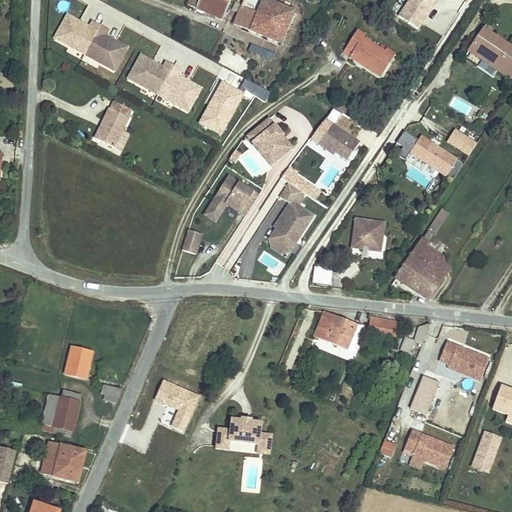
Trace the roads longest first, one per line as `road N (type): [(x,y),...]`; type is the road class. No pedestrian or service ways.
road 1 (unclassified): [(175,291),(511,318)]
road 2 (unclassified): [(36,0),(23,259)]
road 3 (residential): [(175,291),(77,511)]
road 4 (unclassified): [(23,259),(100,285),(175,291)]
